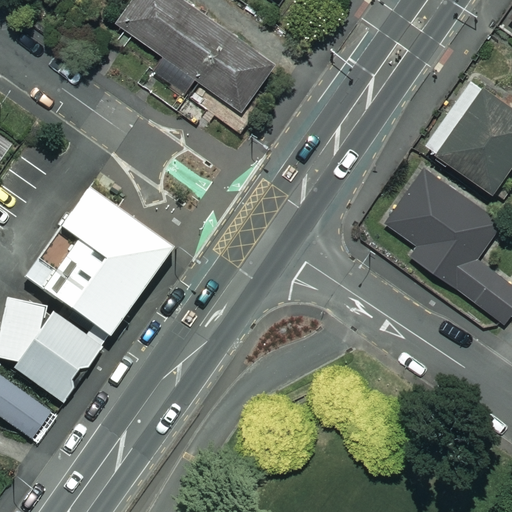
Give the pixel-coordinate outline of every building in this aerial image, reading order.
[(273,62),(185,0),(130,0),(115,22),(239,110),(273,62)] [(511,157),(511,105),(471,77),(424,144),(489,190),(511,157)] [(499,222),(423,168),(385,222),(417,245),(410,255),(505,323),(511,312),(511,284),(473,257),(499,222)] [(167,237),(81,177),(54,217),(71,229),(50,260),(32,249),(20,267),(105,326),(167,237)] [(40,298),(2,289),(0,299),(0,353),(58,395),(97,340),(40,298)] [(53,413),(0,375),(0,417),(34,441),(53,413)]
